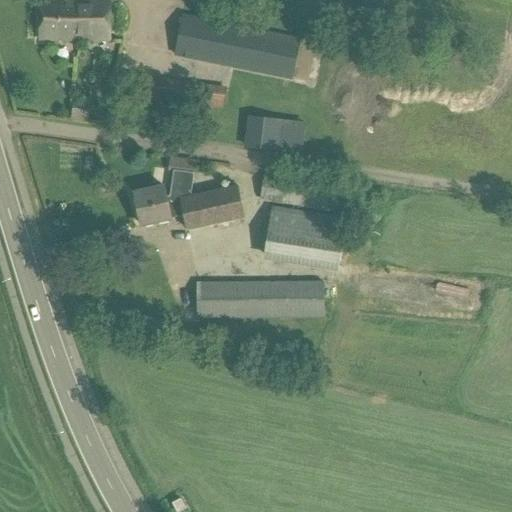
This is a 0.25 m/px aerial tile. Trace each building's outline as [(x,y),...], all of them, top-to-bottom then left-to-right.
[(42,0),(41,41),(111,42),(112,0),(42,0)] [(185,16),(177,57),(183,58),(184,53),(296,75),(303,40),(185,16)] [(60,108),(66,71),(39,67),(34,104),(60,108)] [(133,75),(130,98),(144,101),(143,106),(156,108),(157,102),(224,111),(228,89),(133,75)] [(304,121),(248,113),(245,145),(301,153),(304,121)] [(168,187),(138,193),(145,226),(175,219),(175,218),(188,215),(191,231),(248,218),(241,187),(194,197),(201,163),(176,158),(174,170),(179,171),(175,197),(170,198),(168,187)] [(154,186),(149,160),(117,166),(122,192),(154,186)] [(275,177),(270,205),(361,218),(364,193),(275,177)] [(277,208),(269,256),(287,258),(291,235),(346,243),(350,219),(277,208)] [(199,285),(198,321),(326,320),(325,284),(199,285)] [(179,500),(172,504),(175,511),(178,511),(184,509),(179,500)]
